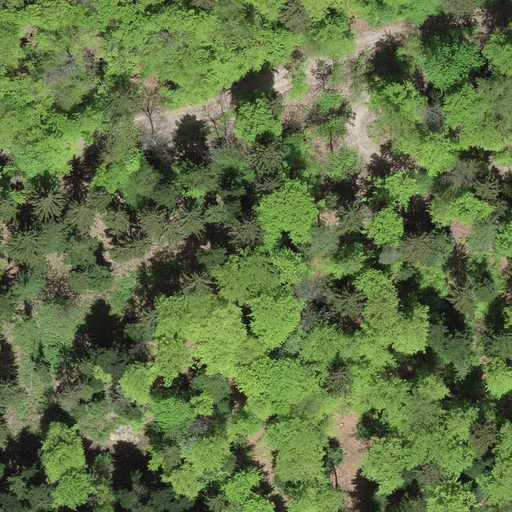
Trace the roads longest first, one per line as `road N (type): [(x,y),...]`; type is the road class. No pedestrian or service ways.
road 1 (track): [(511,13),(439,22),(162,122),(0,142)]
road 2 (track): [(511,19),(373,99),(350,117),(349,136),(358,151),(511,173)]
road 3 (track): [(248,511),(122,453),(0,450)]
